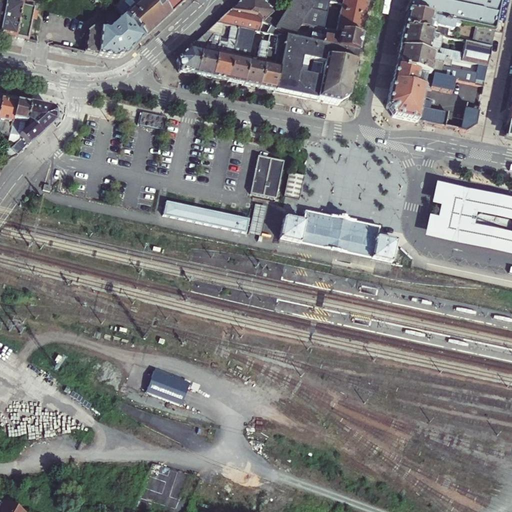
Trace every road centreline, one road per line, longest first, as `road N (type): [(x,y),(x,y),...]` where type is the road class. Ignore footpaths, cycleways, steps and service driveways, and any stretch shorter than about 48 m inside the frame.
road 1 (tertiary): [(359,135),(157,92),(130,73)]
road 2 (residential): [(0,204),(68,125),(76,84)]
road 3 (residential): [(387,0),(359,135)]
road 4 (residential): [(484,155),(511,24)]
road 5 (tertiary): [(359,135),(484,155)]
